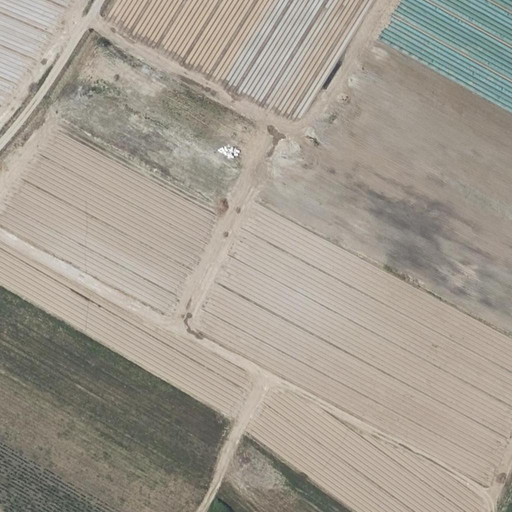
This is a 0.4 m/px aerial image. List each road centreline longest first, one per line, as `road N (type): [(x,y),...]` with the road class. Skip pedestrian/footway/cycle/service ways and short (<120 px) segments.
road 1 (track): [(384,0),(304,122),(274,132),(177,327),(264,375),(203,511)]
road 2 (track): [(511,461),(494,498),(264,375)]
road 3 (track): [(0,143),(47,92),(99,0)]
